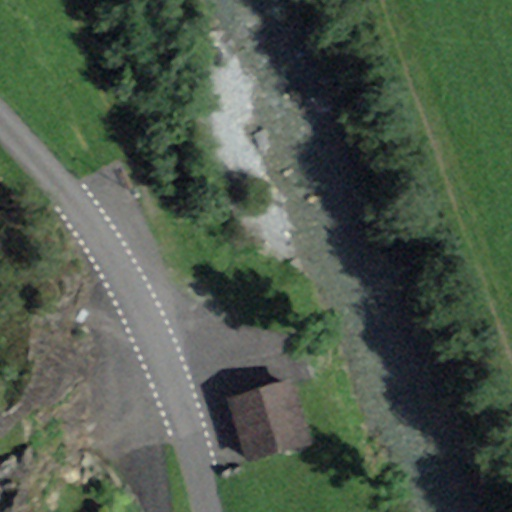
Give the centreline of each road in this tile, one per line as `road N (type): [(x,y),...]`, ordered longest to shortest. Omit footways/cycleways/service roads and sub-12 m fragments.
road 1 (residential): [(0,119),(51,172),(149,313),(202,511)]
road 2 (track): [(385,0),(511,349)]
